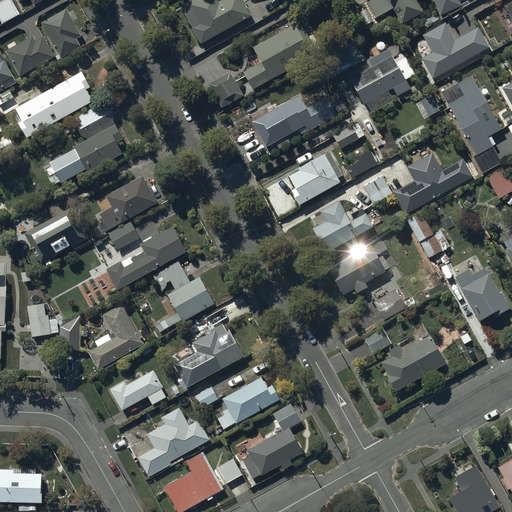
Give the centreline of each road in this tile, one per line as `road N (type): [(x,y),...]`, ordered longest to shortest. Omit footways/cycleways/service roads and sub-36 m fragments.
road 1 (residential): [(114,0),(370,459)]
road 2 (unclassified): [(0,410),(41,411),(75,427),(126,511)]
road 3 (unclassified): [(370,459),(511,381)]
